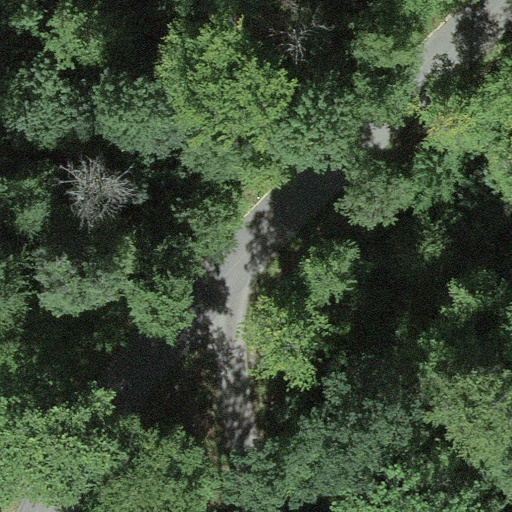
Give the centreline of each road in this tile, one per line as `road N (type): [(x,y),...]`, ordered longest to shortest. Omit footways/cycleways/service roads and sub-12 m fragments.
road 1 (unclassified): [(27,511),(86,403),(511,9)]
road 2 (track): [(230,274),(227,377),(312,511)]
